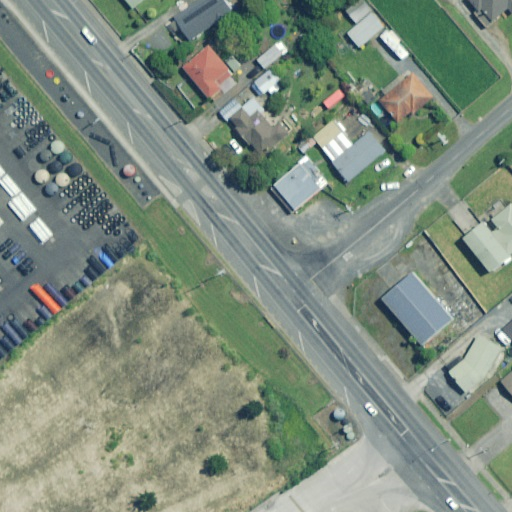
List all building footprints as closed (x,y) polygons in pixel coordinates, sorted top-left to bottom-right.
[(126,0),(134,9),(144,0),(126,0)] [(237,13),(229,3),(226,0),(201,0),(188,10),(189,12),(177,21),(191,41),(216,24),(218,27),(237,13)] [(371,11),(362,0),(353,0),(344,8),(356,23),(371,11)] [(511,0),(470,0),(479,10),(475,13),(486,27),(509,8),(511,12),(511,0)] [(384,27),(373,13),(348,34),(360,47),(384,27)] [(288,50),(280,41),(258,60),(265,69),(288,50)] [(234,74),(210,45),(183,67),(211,101),(224,90),(220,85),(234,74)] [(277,83),(270,73),(256,83),(263,93),(277,83)] [(432,97),(414,74),(380,100),(398,124),(432,97)] [(379,92),(366,81),(355,92),(368,104),(379,92)] [(279,127),(254,97),(228,119),(250,145),(252,144),(262,156),(288,134),(281,125),(279,127)] [(352,145),(334,121),(314,137),(348,181),(386,152),(370,131),(352,145)] [(304,154),(316,144),(307,133),(295,144),(304,154)] [(281,182),(308,215),(339,190),(312,157),(281,182)] [(511,254),(511,204),(487,226),(484,223),(465,240),(492,272),(511,254)] [(446,228),(440,220),(427,230),(434,238),(446,228)] [(453,319),(413,273),(383,299),(423,345),(453,319)] [(494,344),(481,336),(465,360),(450,372),(466,392),(485,380),(504,351),(494,344)] [(511,372),(502,383),(511,393),(511,372)]
